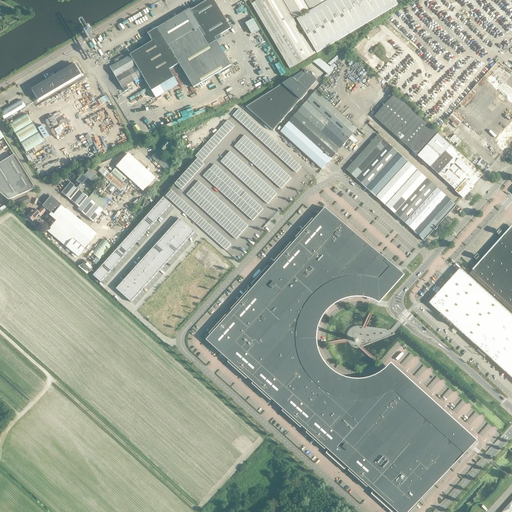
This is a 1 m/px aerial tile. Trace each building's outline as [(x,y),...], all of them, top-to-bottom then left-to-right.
[(231,65),(219,45),(224,42),(222,39),(217,41),(215,38),(231,29),(213,0),(209,0),(190,11),(189,9),(148,34),(152,42),(130,55),(125,58),(123,55),(113,60),(116,64),(110,67),(122,88),(123,88),(125,91),(125,92),(129,89),(127,86),(142,76),(151,91),(174,78),(170,70),(179,64),(194,88),(231,65)] [(243,0),(245,2),(249,0),(290,69),(316,54),(295,18),(308,11),(308,12),(327,0),(243,0)] [(329,0),(297,20),(316,53),(397,5),(394,0),(329,0)] [(254,18),(246,23),(252,34),(260,30),(254,18)] [(131,43),(126,46),(129,53),(134,50),(131,43)] [(329,75),(334,70),(319,56),(314,62),(329,75)] [(484,81),(500,94),(511,105),(511,88),(505,83),(511,75),(511,72),(498,61),(490,70),(492,72),(484,81)] [(75,65),(52,78),(32,90),(39,101),(81,76),(75,65)] [(277,127),(307,92),(317,80),(313,77),(306,70),(286,82),(246,107),(273,131),(277,127)] [(316,91),(307,101),(349,139),(358,129),(316,91)] [(102,103),(109,100),(107,95),(100,98),(102,103)] [(395,95),(375,117),(418,156),(438,133),(403,102),(395,95)] [(463,99),(453,110),(458,115),(459,114),(462,117),(463,116),(461,115),(466,109),(464,107),(468,103),(463,99)] [(0,113),(4,120),(25,107),(21,100),(0,112),(0,113)] [(349,139),(307,101),(298,111),(340,149),(349,139)] [(235,118),(241,111),(239,109),(233,116),(235,118)] [(52,111),(46,114),(51,124),(52,124),(55,131),(49,134),(53,141),(64,136),(52,111)] [(238,120),(244,114),(241,111),(235,118),(238,120)] [(340,149),(298,111),(289,122),(331,159),(340,149)] [(458,126),(463,120),(454,111),(448,117),(458,126)] [(32,123),(26,114),(9,124),(14,133),(20,143),(26,152),(43,142),(38,133),(32,123)] [(241,123),(247,116),(244,114),(238,120),(241,123)] [(243,125),(249,118),(247,116),(241,123),(243,125)] [(246,127),(252,121),(249,118),(243,125),(246,127)] [(511,120),(490,145),(500,154),(511,141),(511,120)] [(228,121),(226,123),(232,129),(234,127),(229,121),(228,121)] [(248,130),(254,123),(252,121),(246,127),(248,130)] [(331,159),(289,122),(280,132),(322,170),(331,159)] [(226,123),(224,125),(230,131),(232,129),(226,123)] [(251,132),(257,125),(254,123),(248,130),(251,132)] [(224,125),(221,128),(228,134),(230,131),(224,125)] [(254,135),(260,128),(257,125),(251,132),(254,135)] [(221,128),(219,130),(226,136),(228,134),(221,128)] [(256,137),(262,130),(260,128),(254,135),(256,137)] [(219,130),(217,133),(223,139),(226,136),(219,130)] [(259,139),(265,133),(262,130),(256,137),(259,139)] [(217,133),(214,135),(221,141),(223,139),(217,133)] [(261,142),(268,135),(265,133),(259,139),(261,142)] [(214,135),(212,138),(219,144),(221,141),(214,135)] [(264,144),(270,137),(268,135),(261,142),(264,144)] [(347,170),(356,179),(388,144),(379,135),(347,170)] [(267,146),(273,140),(270,137),(264,144),(267,146)] [(212,138),(210,141),(216,147),(219,144),(212,138)] [(269,149),(275,142),(273,140),(267,146),(269,149)] [(165,141),(157,150),(162,155),(170,146),(168,144),(165,141)] [(210,141),(207,143),(214,149),(216,147),(210,141)] [(272,151),(278,144),(275,142),(269,149),(272,151)] [(207,143),(205,146),(212,152),(214,149),(207,143)] [(274,153),(280,147),(278,144),(272,151),(274,153)] [(388,144),(356,179),(366,188),(398,153),(388,144)] [(483,174),(451,145),(443,153),(430,167),(456,190),(456,191),(463,197),(473,186),(483,175),(483,174)] [(205,146),(203,148),(209,154),(212,152),(205,146)] [(277,156),(283,149),(280,147),(274,153),(277,156)] [(203,148),(200,151),(207,157),(209,154),(203,148)] [(280,158),(286,151),(283,149),(277,156),(280,158)] [(157,151),(157,152),(151,158),(166,171),(172,165),(157,151)] [(200,151),(198,154),(205,160),(207,157),(200,151)] [(282,160),(288,154),(286,151),(280,158),(282,160)] [(398,153),(366,188),(376,197),(408,161),(398,153)] [(198,154),(196,156),(198,158),(202,162),(205,160),(198,154)] [(285,163),(290,157),(291,156),(288,154),(282,160),(285,163)] [(35,189),(14,155),(0,163),(0,193),(8,201),(35,189)] [(126,156),(116,167),(143,191),(155,178),(130,155),(126,156)] [(197,160),(195,161),(202,167),(204,164),(202,162),(198,158),(197,159),(197,160)] [(195,161),(193,163),(200,169),(202,167),(195,161)] [(408,161),(376,197),(385,205),(417,170),(408,161)] [(193,163),(191,166),(198,172),(200,169),(193,163)] [(191,166),(188,169),(195,175),(198,172),(191,166)] [(125,176),(116,168),(111,173),(120,181),(125,176)] [(188,169),(186,171),(193,177),(195,175),(188,169)] [(209,169),(203,176),(206,178),(212,172),(210,170),(209,169)] [(87,197),(82,193),(80,191),(83,188),(86,184),(83,182),(87,178),(92,182),(96,177),(88,170),(86,173),(84,175),(81,174),(75,181),(73,185),(70,182),(61,193),(73,203),(79,208),(77,209),(93,222),(103,211),(87,198),(87,197)] [(417,170),(385,205),(395,214),(427,179),(417,170)] [(186,171),(184,174),(191,180),(193,177),(186,171)] [(212,172),(206,178),(208,181),(214,174),(212,172)] [(120,181),(111,173),(106,179),(120,192),(125,186),(120,181)] [(184,174),(182,176),(188,182),(191,180),(184,174)] [(214,174),(208,181),(211,183),(217,176),(216,176),(214,174)] [(182,176),(179,179),(186,185),(188,182),(182,176)] [(217,176),(211,183),(214,186),(220,179),(219,178),(217,176)] [(179,179),(177,181),(184,187),(186,185),(179,179)] [(220,179),(214,186),(216,188),(222,181),(221,180),(220,179)] [(427,179),(395,214),(405,223),(436,187),(427,179)] [(177,181),(175,184),(181,190),(184,187),(177,181)] [(199,181),(193,188),(195,190),(201,184),(199,181)] [(222,181),(216,188),(219,190),(225,184),(223,182),(222,181)] [(104,188),(100,184),(96,189),(100,192),(104,188)] [(201,184),(195,190),(197,192),(203,186),(201,184)] [(225,184),(219,190),(221,193),(227,186),(225,184)] [(203,186),(197,192),(200,194),(206,188),(203,186)] [(227,186),(221,193),(224,195),(230,188),(227,186)] [(436,187),(405,223),(414,231),(446,196),(436,187)] [(193,188),(186,195),(189,197),(195,190),(193,188)] [(206,188),(200,194),(202,196),(208,190),(206,188)] [(230,188),(224,195),(227,197),(233,191),(232,190),(230,188)] [(195,190),(189,197),(191,199),(197,192),(195,190)] [(208,190),(202,196),(204,198),(210,192),(208,190)] [(233,191),(227,197),(229,200),(235,193),(234,192),(233,191)] [(197,192),(191,199),(194,201),(200,194),(197,192)] [(210,192),(204,198),(206,200),(212,194),(210,192)] [(235,193),(229,200),(232,202),(238,195),(236,194),(235,193)] [(200,194),(194,201),(196,203),(202,196),(200,194)] [(212,194),(206,200),(208,202),(215,196),(212,194)] [(238,195),(232,202),(234,204),(240,198),(239,196),(238,195)] [(28,196),(17,201),(19,207),(30,202),(28,196)] [(40,216),(44,212),(48,215),(49,213),(46,210),(46,209),(50,213),(49,215),(55,221),(46,231),(77,257),(96,235),(50,196),(41,206),(42,206),(37,212),(33,209),(27,216),(32,221),(38,215),(40,216)] [(202,196),(196,203),(198,205),(204,198),(202,196)] [(215,196),(208,202),(211,204),(217,198),(215,196)] [(446,196),(414,231),(424,240),(456,205),(446,196)] [(163,198),(160,202),(168,208),(171,205),(163,198)] [(204,198),(198,205),(200,207),(206,200),(204,198)] [(217,198),(211,204),(213,206),(219,200),(217,198)] [(240,198),(234,204),(237,207),(243,200),(241,198),(240,198)] [(206,200),(200,207),(202,209),(208,202),(206,200)] [(219,200),(213,206),(215,208),(221,202),(219,200)] [(243,200),(237,207),(240,209),(246,202),(245,202),(243,200)] [(160,202),(157,205),(164,212),(168,208),(160,202)] [(208,202),(202,209),(205,211),(211,204),(208,202)] [(221,202),(215,208),(217,210),(223,204),(221,202)] [(246,202),(240,209),(242,211),(248,205),(247,204),(246,202)] [(211,204),(205,211),(207,213),(213,206),(211,204)] [(223,204),(217,210),(220,212),(226,206),(223,204)] [(157,205),(153,209),(161,216),(164,212),(157,205)] [(248,205),(242,211),(245,214),(251,207),(250,206),(248,205)] [(213,206),(207,213),(209,215),(215,208),(213,206)] [(226,206),(220,212),(222,214),(228,208),(226,206)] [(251,207),(245,214),(247,216),(253,209),(252,208),(251,207)] [(318,373),(313,367),(310,361),(308,355),(306,349),(305,342),(305,336),(306,329),(307,322),(309,316),(312,310),(317,304),(324,297),(329,294),(335,290),(342,287),(351,285),(357,285),(362,285),(372,287),(379,289),(380,289),(395,272),(343,225),(325,208),(213,334),(207,341),(397,511),(408,511),(461,453),(462,454),(469,447),(393,379),(392,379),(387,383),(380,387),(373,389),(365,391),(358,392),(350,391),(343,389),(336,387),(329,383),(323,379),(318,373)] [(215,208),(209,215),(211,217),(217,210),(215,208)] [(228,208),(222,214),(224,216),(230,210),(228,208)] [(153,209),(150,213),(157,219),(161,216),(153,209)] [(253,209),(247,216),(250,218),(256,212),(254,210),(253,209)] [(217,210),(211,217),(214,219),(220,212),(217,210)] [(230,210),(224,216),(226,219),(232,212),(230,210)] [(220,212),(214,219),(216,221),(222,214),(220,212)] [(232,212),(226,219),(229,221),(235,214),(232,212)] [(256,212),(250,218),(253,221),(259,214),(256,212)] [(150,213),(147,216),(154,223),(157,219),(150,213)] [(222,214),(216,221),(218,223),(224,216),(222,214)] [(235,214),(229,221),(231,223),(237,216),(235,214)] [(147,216),(143,220),(151,227),(154,223),(147,216)] [(224,216),(218,223),(220,225),(226,219),(224,216)] [(237,216),(231,223),(233,225),(239,218),(237,216)] [(239,218),(233,225),(235,227),(241,220),(239,218)] [(180,219),(176,222),(184,229),(187,225),(180,219)] [(226,219),(220,225),(222,227),(229,221),(226,219)] [(143,220),(140,224),(147,231),(151,227),(143,220)] [(241,220),(235,227),(237,229),(243,222),(241,220)] [(229,221),(222,227),(225,229),(231,223),(229,221)] [(176,222),(173,226),(180,233),(184,229),(176,222)] [(243,222),(237,229),(240,231),(246,224),(243,222)] [(231,223),(225,229),(227,231),(233,225),(231,223)] [(140,224),(137,228),(144,234),(147,231),(140,224)] [(246,224),(240,231),(242,233),(248,226),(246,224)] [(187,225),(184,229),(191,236),(195,232),(187,225)] [(233,225),(227,231),(229,233),(235,227),(233,225)] [(173,226),(170,230),(177,236),(180,233),(173,226)] [(235,227),(229,233),(231,235),(237,229),(235,227)] [(137,228),(133,231),(141,238),(144,234),(137,228)] [(479,263),(470,274),(511,312),(511,228),(482,260),(479,263)] [(184,229),(180,233),(188,239),(191,236),(184,229)] [(237,229),(231,235),(234,237),(240,231),(237,229)] [(170,230),(166,233),(174,240),(177,236),(170,230)] [(133,231),(130,235),(137,242),(141,238),(133,231)] [(240,231),(234,237),(236,239),(242,233),(240,231)] [(166,233),(163,237),(170,244),(174,240),(166,233)] [(180,233),(177,236),(185,243),(188,239),(180,233)] [(130,235),(127,239),(134,245),(137,242),(130,235)] [(177,236),(174,240),(181,247),(185,243),(177,236)] [(163,237),(160,241),(167,248),(170,244),(163,237)] [(100,260),(111,247),(103,239),(92,253),(100,260)] [(127,239),(123,242),(131,249),(134,245),(127,239)] [(174,240),(170,244),(178,251),(181,247),(174,240)] [(160,241),(156,245),(164,251),(167,248),(160,241)] [(123,242),(120,246),(127,253),(131,249),(123,242)] [(207,242),(143,314),(158,327),(222,255),(207,242)] [(170,244),(167,248),(175,254),(178,251),(170,244)] [(156,245),(153,248),(160,255),(164,251),(156,245)] [(120,246),(117,250),(124,256),(127,253),(120,246)] [(153,248),(150,252),(157,259),(160,255),(153,248)] [(167,248),(164,251),(171,258),(175,254),(167,248)] [(117,250),(113,253),(121,260),(124,256),(117,250)] [(164,251),(160,255),(168,262),(171,258),(164,251)] [(150,252),(146,256),(154,262),(157,259),(150,252)] [(113,253),(110,257),(117,264),(121,260),(113,253)] [(160,255),(157,259),(165,265),(168,262),(160,255)] [(146,256),(143,259),(150,266),(154,262),(146,256)] [(110,257),(107,261),(114,268),(117,264),(110,257)] [(143,259),(140,263),(147,270),(150,266),(143,259)] [(157,259),(154,262),(161,269),(165,265),(157,259)] [(107,261),(103,265),(111,271),(114,268),(107,261)] [(154,262),(150,266),(158,273),(161,269),(154,262)] [(140,263),(136,267),(144,274),(147,270),(140,263)] [(103,265),(100,268),(107,275),(111,271),(103,265)] [(150,266),(147,270),(155,277),(158,273),(150,266)] [(136,267),(133,271),(140,277),(144,274),(136,267)] [(100,268),(97,272),(104,279),(107,275),(100,268)] [(511,315),(460,268),(429,303),(511,378),(511,315)] [(147,270),(144,274),(151,280),(155,277),(147,270)] [(133,271),(130,274),(137,281),(140,277),(133,271)] [(97,272),(93,276),(101,282),(104,279),(97,272)] [(130,274),(126,278),(134,285),(137,281),(130,274)] [(144,274),(140,277),(148,284),(151,280),(144,274)] [(140,277),(137,281),(144,288),(148,284),(140,277)] [(126,278),(123,282),(130,288),(134,285),(126,278)] [(137,281),(134,285),(141,291),(144,288),(137,281)] [(123,282),(120,285),(127,292),(130,288),(123,282)] [(120,285),(116,289),(124,296),(127,292),(120,285)] [(134,285),(130,288),(138,295),(141,291),(134,285)] [(130,288),(127,292),(134,299),(138,295),(130,288)] [(127,292),(124,296),(131,302),(134,299),(127,292)] [(511,511),(511,501),(502,511),(511,511)]
